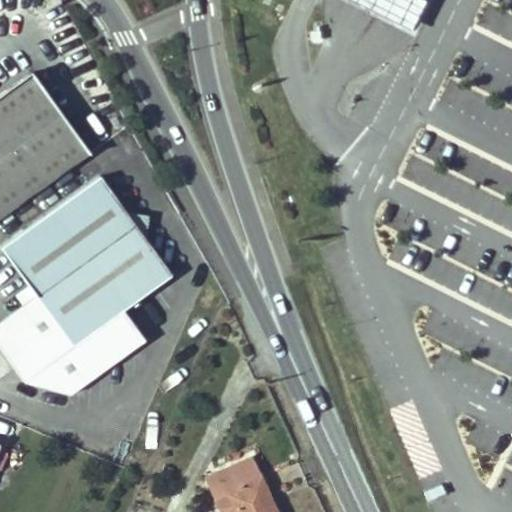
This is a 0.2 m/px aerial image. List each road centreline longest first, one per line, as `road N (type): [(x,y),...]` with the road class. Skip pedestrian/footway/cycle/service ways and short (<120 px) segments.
road 1 (primary): [(101,0),(247,257)]
road 2 (primary): [(247,257),(361,511)]
road 3 (primary): [(247,257),(197,0)]
